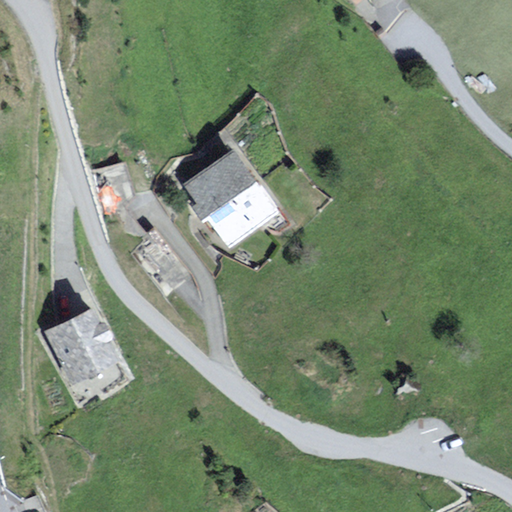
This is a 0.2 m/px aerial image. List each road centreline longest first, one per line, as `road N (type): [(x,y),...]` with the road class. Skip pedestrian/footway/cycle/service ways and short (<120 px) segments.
road 1 (residential): [(21,0),(43,38),(91,226),(131,298),(226,384),(289,427),(493,481),(511,493)]
road 2 (residential): [(511,154),(389,32)]
